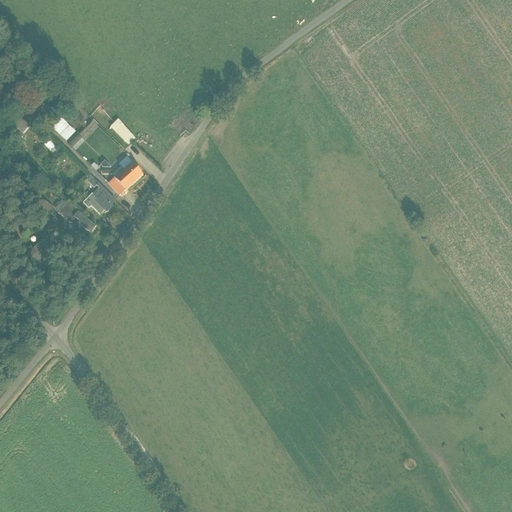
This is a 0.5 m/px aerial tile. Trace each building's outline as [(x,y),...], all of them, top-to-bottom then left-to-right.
[(21,129),(32,137),(41,126),(30,117),(21,129)] [(62,127),(77,141),(87,131),(72,117),(62,127)] [(128,118),(120,126),(139,145),(147,136),(128,118)] [(88,135),(81,144),(86,149),(94,140),(88,135)] [(52,145),(59,152),(64,146),(57,139),(52,145)] [(59,152),(63,156),(69,151),(65,147),(59,152)] [(75,158),(69,162),(78,174),(84,170),(75,158)] [(127,190),(144,175),(133,162),(116,178),(127,190)] [(99,219),(117,200),(102,185),(84,204),(99,219)] [(92,233),(97,227),(68,202),(59,213),(75,227),(79,222),(92,233)] [(29,252),(40,265),(55,253),(44,240),(29,252)]
